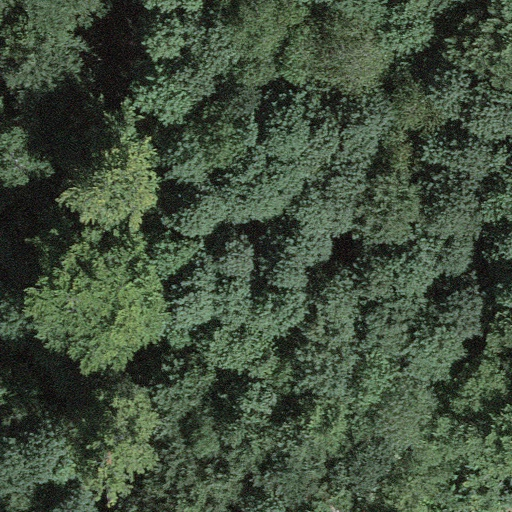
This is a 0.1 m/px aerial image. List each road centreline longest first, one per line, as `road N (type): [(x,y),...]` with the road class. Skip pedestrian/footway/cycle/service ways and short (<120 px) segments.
road 1 (track): [(149,317),(146,0)]
road 2 (track): [(155,511),(149,317)]
